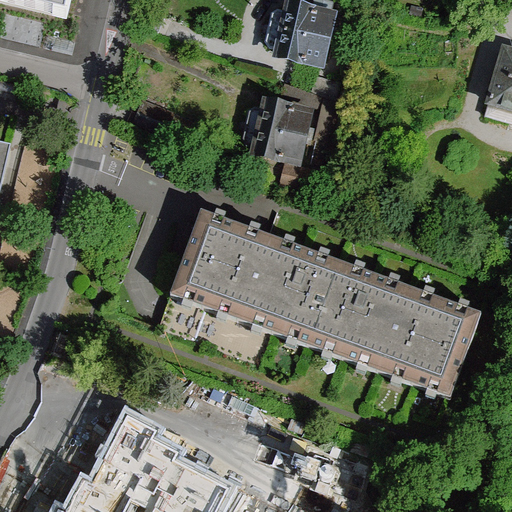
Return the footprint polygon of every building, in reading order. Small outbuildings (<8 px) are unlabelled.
[(82,0),(0,0),(0,10),(75,29),(82,0)] [(315,0),(312,14),(330,19),(334,5),(315,0)] [(312,14),(291,9),(290,16),(281,51),(280,58),(321,67),(332,19),(330,19),(312,14)] [(281,51),(290,16),(278,13),(273,16),(267,43),(270,49),(281,51)] [(511,54),(505,53),(487,118),(511,125),(511,54)] [(341,86),(319,79),(314,94),(337,103),(341,86)] [(170,115),(145,106),(136,128),(161,138),(170,115)] [(310,117),(268,107),(266,113),(258,150),(257,156),(298,165),(310,117)] [(258,150),(266,113),(256,112),(251,115),(244,141),(248,148),(258,150)] [(170,115),(161,138),(185,148),(194,125),(170,115)] [(0,197),(13,143),(0,140),(0,197)] [(328,147),(319,145),(314,165),(324,166),(328,147)] [(310,191),(314,174),(288,168),(283,186),(310,191)] [(269,239),(203,214),(171,298),(275,336),(451,401),(482,317),(269,239)] [(275,336),(171,298),(166,312),(160,330),(263,368),(275,336)] [(159,430),(127,414),(93,481),(83,476),(66,511),(60,508),(57,511),(218,511),(231,487),(178,461),(182,452),(155,438),(159,430)]
